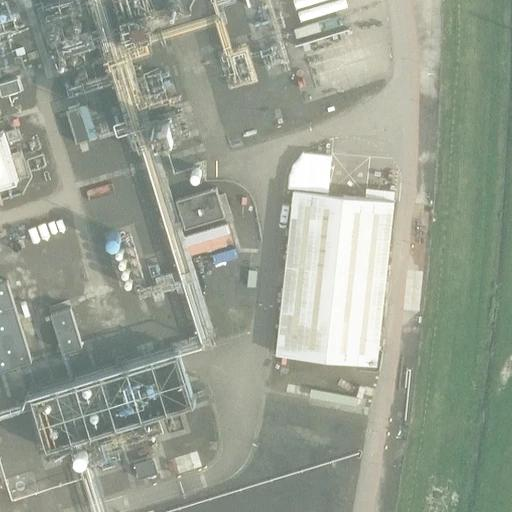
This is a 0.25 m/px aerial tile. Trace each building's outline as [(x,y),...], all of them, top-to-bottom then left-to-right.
[(66,111),(76,144),(97,138),(96,135),(100,134),(98,127),(94,128),(90,114),(94,113),(91,103),(66,111)] [(10,155),(3,133),(0,133),(0,187),(18,182),(17,180),(29,177),(21,152),(10,155)] [(184,229),(225,217),(216,188),(175,201),(184,229)] [(367,188),(367,195),(394,197),(395,189),(367,188)] [(394,202),(327,195),(293,191),(275,354),(377,365),(394,202)] [(7,281),(0,282),(0,371),(32,362),(7,281)] [(70,308),(50,314),(62,352),(82,346),(70,308)] [(153,458),(145,461),(134,464),(138,480),(158,474),(153,458)]
